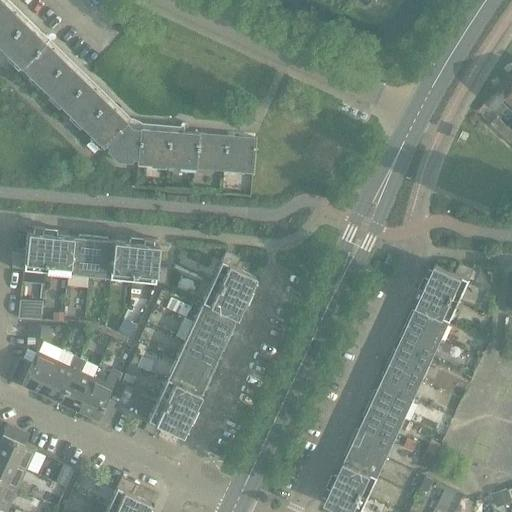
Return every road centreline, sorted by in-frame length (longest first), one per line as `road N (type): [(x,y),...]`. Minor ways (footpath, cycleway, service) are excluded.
road 1 (tertiary): [(234,506),(417,115)]
road 2 (residential): [(417,115),(177,0)]
road 3 (residential): [(295,511),(402,284)]
road 4 (residential): [(179,483),(276,273)]
road 5 (residential): [(179,483),(0,398)]
road 6 (tertiary): [(417,115),(486,0)]
